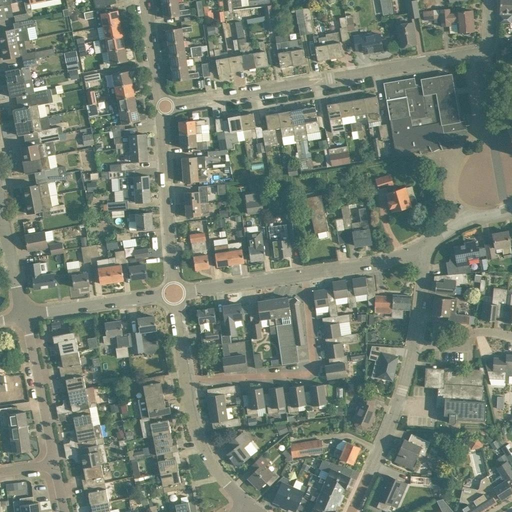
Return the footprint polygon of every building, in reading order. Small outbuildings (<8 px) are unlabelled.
[(24,0),(27,13),(28,20),(33,19),(31,4),(45,1),(45,0),(24,0)] [(237,7),(235,0),(233,0),(232,0),(231,0),(223,0),(225,11),(232,10),(231,7),(237,7)] [(412,18),(419,17),(420,17),(416,0),(415,0),(407,1),(410,19),(412,18)] [(511,0),(500,0),(500,12),(501,12),(501,14),(500,14),(500,23),(511,23),(511,14),(511,13),(511,0)] [(67,3),(68,9),(69,16),(74,15),(73,8),(75,7),(74,1),(67,3)] [(11,3),(0,5),(0,19),(13,17),(11,3)] [(164,18),(190,14),(189,9),(179,11),(178,3),(163,5),(164,18)] [(391,4),(382,5),(384,14),(393,12),(391,4)] [(273,17),(272,12),(271,6),(265,7),(268,29),(275,28),(273,17)] [(309,7),(303,9),(305,21),(311,19),(309,7)] [(239,49),(241,55),(243,70),(249,69),(250,71),(255,70),(255,68),(256,68),(253,53),(251,41),(244,43),(241,27),(248,25),(246,16),(256,14),(255,8),(233,10),(238,39),(239,49)] [(103,13),(102,9),(95,11),(96,17),(98,27),(103,26),(120,23),(118,10),(103,13)] [(300,36),(307,34),(305,21),(303,9),(295,10),(300,36)] [(423,18),(440,17),(440,9),(434,10),(431,10),(431,11),(423,11),(423,18)] [(449,9),(440,9),(440,19),(441,26),(451,25),(451,22),(457,22),(458,32),(474,31),(473,10),(456,12),(456,13),(449,13),(449,9)] [(206,24),(214,23),(213,13),(211,13),(211,10),(207,10),(204,11),(206,24)] [(217,22),(225,21),(224,11),(216,12),(217,22)] [(15,16),(16,23),(16,22),(28,20),(27,13),(14,16),(15,16)] [(348,31),(349,31),(346,19),(346,17),(340,18),(342,28),(340,28),(342,41),(350,40),(348,31)] [(346,19),(349,31),(355,30),(353,18),(346,19)] [(28,20),(16,22),(16,23),(13,23),(15,29),(0,31),(0,44),(0,45),(1,45),(25,41),(30,40),(27,28),(35,26),(33,19),(28,20)] [(311,19),(305,21),(307,34),(315,33),(312,19),(311,19)] [(397,25),(401,47),(416,44),(413,22),(397,25)] [(120,23),(103,26),(105,39),(123,35),(120,23)] [(168,43),(184,40),(183,33),(192,31),(192,26),(166,30),(168,43)] [(326,34),(326,36),(330,59),(343,57),(338,32),(326,34)] [(371,33),(354,36),(354,40),(356,50),(363,49),(364,51),(368,50),(368,52),(383,50),(380,33),(371,35),(371,33)] [(105,39),(100,40),(102,53),(108,52),(108,51),(125,48),(123,35),(105,39)] [(318,36),(313,36),(318,61),(330,59),(326,36),(319,38),(318,36)] [(219,74),(231,72),(229,57),(221,59),(219,49),(217,49),(215,37),(208,39),(211,57),(215,57),(217,64),(219,74)] [(302,38),(289,41),(293,65),(306,63),(302,38)] [(184,40),(168,43),(170,55),(186,53),(184,40)] [(253,53),(256,68),(268,65),(264,40),(263,41),(259,42),(261,52),(253,53)] [(23,55),(24,61),(36,58),(55,54),(54,48),(27,53),(25,41),(1,45),(4,58),(3,58),(4,59),(23,55)] [(293,65),(289,41),(276,43),(281,67),(293,65)] [(87,55),(85,43),(78,44),(80,56),(87,55)] [(108,51),(108,52),(110,64),(128,61),(125,48),(108,51)] [(71,63),(78,61),(76,51),(69,52),(71,63)] [(186,53),(170,55),(172,68),(188,66),(186,53)] [(241,55),(229,57),(231,72),(243,70),(241,55)] [(37,65),(36,58),(24,61),(25,67),(6,70),(6,71),(9,84),(32,79),(30,67),(37,65)] [(211,76),(209,66),(209,63),(202,64),(203,77),(211,76)] [(189,74),(188,66),(172,68),(174,81),(189,79),(199,77),(199,72),(189,74)] [(69,72),(70,76),(72,75),(73,79),(79,78),(78,70),(69,72)] [(109,88),(111,87),(132,83),(130,70),(112,74),(112,75),(107,76),(109,88)] [(85,83),(101,80),(100,73),(84,76),(85,83)] [(455,89),(452,73),(421,79),(422,88),(417,89),(415,77),(384,83),(396,155),(419,151),(421,154),(422,154),(421,153),(430,149),(432,152),(432,151),(441,147),(443,150),(443,149),(456,143),(457,139),(468,137),(466,125),(470,125),(470,124),(466,125),(465,120),(460,121),(454,89),(455,89)] [(57,94),(56,88),(34,92),(32,79),(9,84),(11,96),(11,97),(30,94),(31,100),(52,95),(57,94)] [(110,100),(111,100),(135,96),(132,83),(111,87),(112,94),(109,95),(110,100)] [(86,92),(89,104),(96,103),(94,90),(86,92)] [(38,105),(53,102),(52,95),(31,100),(32,105),(14,109),(14,110),(16,122),(32,119),(40,117),(38,109),(38,105)] [(113,113),(119,112),(137,108),(135,96),(111,100),(113,113)] [(364,98),(368,119),(368,123),(381,120),(377,96),(364,98)] [(357,131),(358,138),(358,139),(364,139),(360,121),(368,119),(364,98),(352,100),(357,131)] [(351,123),(352,132),(357,131),(352,100),(339,102),(343,124),(351,123)] [(327,104),(330,119),(332,132),(344,130),(343,124),(339,102),(327,104)] [(315,106),(303,109),(307,133),(315,132),(320,131),(315,106)] [(140,121),(137,108),(119,112),(122,124),(140,121)] [(296,143),(301,171),(320,167),(319,163),(316,161),(312,162),(311,157),(307,158),(306,155),(301,156),(299,141),(300,141),(300,143),(307,142),(307,140),(308,139),(307,133),(303,109),(290,111),(296,143)] [(290,111),(278,113),(281,128),(284,145),(296,143),(290,111)] [(257,138),(255,123),(253,113),(240,115),(243,130),(244,138),(252,137),(253,138),(257,138)] [(278,113),(266,115),(268,129),(262,130),(266,152),(271,151),(270,144),(277,143),(275,129),(281,128),(278,113)] [(228,117),(229,120),(231,134),(225,135),(228,149),(234,148),(233,143),(238,142),(238,141),(237,131),(243,130),(240,115),(228,117)] [(19,135),(29,133),(37,132),(38,138),(59,134),(59,133),(58,127),(42,130),(40,117),(32,119),(16,122),(19,134),(19,135)] [(218,132),(225,131),(223,118),(215,119),(217,132),(218,132)] [(201,125),(205,125),(205,120),(179,121),(180,134),(196,133),(202,133),(201,125)] [(388,135),(386,124),(381,125),(379,125),(379,126),(381,139),(386,138),(388,135)] [(119,131),(119,130),(113,131),(115,138),(128,135),(129,137),(129,143),(116,144),(116,149),(120,149),(147,147),(146,134),(123,136),(122,130),(119,131)] [(207,141),(197,141),(196,133),(180,134),(181,148),(207,146),(207,141)] [(60,141),(59,134),(38,138),(40,144),(21,147),(21,148),(24,161),(55,154),(53,142),(60,141)] [(320,149),(329,148),(327,139),(318,141),(320,149)] [(226,141),(219,142),(220,150),(228,150),(227,149),(228,149),(226,141)] [(261,158),(265,157),(264,152),(266,152),(264,142),(256,144),(258,153),(260,153),(261,158)] [(349,156),(348,150),(347,146),(335,148),(329,149),(331,160),(332,166),(350,163),(349,156)] [(81,160),(95,158),(93,147),(80,149),(81,160)] [(122,170),(126,170),(140,169),(139,160),(148,159),(147,147),(120,149),(121,155),(124,154),(124,161),(131,161),(131,162),(139,161),(139,162),(127,163),(121,164),(122,168),(122,170)] [(332,166),(331,160),(329,149),(325,149),(323,149),(326,167),(332,166)] [(208,156),(226,155),(226,161),(225,164),(213,165),(213,167),(231,166),(228,150),(220,150),(208,151),(208,156)] [(45,170),(46,176),(66,173),(65,166),(57,167),(55,154),(24,161),(26,173),(26,174),(45,170)] [(204,168),(206,168),(205,156),(182,158),(183,170),(198,169),(204,168)] [(289,176),(298,174),(297,166),(287,167),(289,176)] [(206,176),(198,176),(198,169),(183,170),(184,182),(207,180),(206,176)] [(120,178),(122,190),(150,188),(149,176),(126,177),(126,170),(122,170),(109,171),(109,179),(120,178)] [(246,171),(242,176),(246,180),(250,175),(246,171)] [(23,188),(26,200),(50,196),(50,195),(55,194),(53,182),(68,179),(66,173),(46,176),(47,182),(23,187),(23,188)] [(376,177),(378,189),(394,185),(392,174),(376,177)] [(97,191),(96,182),(87,182),(87,185),(88,192),(97,191)] [(185,192),(186,205),(202,203),(209,203),(209,202),(208,203),(207,186),(199,187),(199,191),(185,192)] [(405,187),(395,190),(387,193),(390,203),(389,203),(390,207),(391,207),(393,211),(416,204),(417,202),(415,196),(413,195),(408,196),(405,187)] [(151,201),(150,188),(122,190),(122,191),(115,191),(115,201),(107,202),(107,204),(108,211),(132,209),(131,203),(141,202),(151,201)] [(307,216),(312,216),(315,233),(329,230),(321,195),(315,196),(314,192),(305,194),(306,198),(304,199),(307,216)] [(52,206),(50,196),(26,200),(28,213),(28,214),(44,210),(44,209),(50,208),(52,215),(66,213),(64,204),(52,206)] [(258,213),(263,212),(263,211),(262,203),(261,199),(253,200),(249,201),(242,202),(241,202),(243,215),(245,215),(258,213)] [(187,217),(210,215),(209,203),(202,203),(186,205),(187,217)] [(353,230),(353,231),(355,241),(355,246),(371,243),(369,228),(369,229),(367,221),(360,222),(352,223),(351,217),(350,217),(348,205),(341,206),(343,218),(345,231),(353,230)] [(138,229),(143,229),(153,228),(151,212),(129,214),(130,221),(137,221),(138,229)] [(287,214),(290,240),(299,239),(295,213),(287,214)] [(345,231),(343,218),(335,219),(337,232),(345,231)] [(274,249),(272,249),(273,258),(291,255),(289,239),(288,239),(287,231),(286,225),(270,227),(272,242),(273,241),(274,249)] [(36,233),(25,235),(28,251),(40,248),(40,249),(48,248),(47,242),(45,232),(45,231),(36,233)] [(259,239),(258,231),(248,233),(247,233),(247,236),(248,247),(249,247),(251,261),(264,259),(266,259),(264,245),(263,238),(259,239)] [(493,234),(494,242),(496,249),(502,248),(502,250),(503,255),(511,254),(510,247),(511,246),(508,231),(493,234)] [(87,233),(79,234),(81,247),(88,246),(87,233)] [(204,233),(200,233),(191,235),(196,269),(209,267),(204,233)] [(448,262),(450,274),(464,272),(470,271),(468,259),(480,257),(478,247),(476,247),(475,241),(464,243),(465,245),(454,247),(455,254),(452,254),(452,261),(448,262)] [(62,242),(49,245),(51,255),(64,253),(62,242)] [(241,242),(230,243),(228,244),(231,264),(244,262),(241,242)] [(484,244),(487,260),(496,258),(493,243),(484,244)] [(228,244),(214,246),(217,266),(231,264),(228,244)] [(89,246),(91,258),(91,261),(91,258),(98,256),(97,245),(89,246)] [(91,261),(91,258),(89,246),(81,247),(84,263),(91,261)] [(147,248),(134,250),(135,257),(126,259),(126,264),(127,269),(130,268),(132,279),(147,277),(146,264),(145,264),(144,257),(148,256),(147,248)] [(120,257),(109,258),(112,282),(124,280),(122,264),(126,264),(126,259),(124,250),(119,251),(120,257)] [(112,282),(109,258),(97,260),(101,284),(112,282)] [(40,263),(33,264),(28,264),(30,278),(33,277),(34,289),(56,286),(54,274),(42,275),(40,263)] [(69,276),(73,276),(75,287),(89,285),(87,272),(81,273),(80,267),(68,269),(68,270),(69,276)] [(467,273),(464,273),(464,272),(450,274),(434,276),(434,284),(436,283),(435,293),(455,294),(456,287),(456,286),(460,286),(460,284),(468,283),(467,273)] [(353,280),(355,295),(367,294),(369,305),(375,305),(375,312),(376,296),(376,295),(373,277),(366,278),(366,277),(352,279),(352,280),(353,280)] [(334,289),(335,298),(348,296),(349,308),(357,307),(356,301),(355,295),(353,280),(352,280),(346,281),(346,280),(332,282),(333,289),(334,289)] [(89,287),(72,288),(73,295),(90,295),(89,287)] [(495,317),(504,318),(505,305),(506,305),(507,289),(494,288),(493,304),(483,303),(481,320),(495,321),(495,317)] [(316,307),(326,306),(329,305),(330,316),(330,317),(338,316),(338,315),(336,304),(335,298),(334,289),(333,289),(327,290),(327,289),(313,291),(316,307)] [(393,296),(376,296),(375,312),(392,314),(392,318),(403,318),(403,309),(410,310),(411,295),(393,295),(393,296)] [(287,297),(273,299),(277,333),(280,347),(297,345),(305,344),(299,304),(301,302),(296,298),(292,303),(291,302),(288,302),(287,297)] [(457,299),(451,298),(445,298),(435,297),(433,315),(448,316),(448,321),(469,324),(470,315),(455,313),(457,299)] [(271,334),(277,333),(273,299),(258,301),(261,320),(269,319),(271,334)] [(224,306),(226,322),(227,322),(227,326),(220,327),(220,330),(221,330),(222,338),(221,338),(222,344),(231,342),(230,334),(234,333),(233,321),(243,319),(241,304),(224,306)] [(511,305),(506,305),(505,305),(504,318),(503,322),(511,322),(511,305)] [(199,323),(200,323),(201,332),(205,332),(206,340),(221,338),(222,338),(221,330),(220,330),(217,330),(214,308),(197,310),(199,323)] [(325,338),(341,336),(339,323),(350,321),(349,314),(338,315),(338,316),(330,317),(330,316),(322,318),(323,325),(322,325),(324,338),(325,338)] [(140,331),(130,332),(132,346),(129,346),(130,353),(144,351),(143,343),(147,342),(157,340),(156,330),(156,329),(155,316),(139,318),(140,331)] [(129,346),(132,346),(130,332),(122,333),(121,321),(106,323),(107,335),(104,336),(105,343),(106,344),(108,344),(122,342),(123,347),(129,346)] [(243,322),(244,339),(252,338),(251,322),(243,322)] [(251,324),(253,339),(262,338),(260,323),(251,324)] [(60,348),(61,354),(78,351),(74,332),(53,336),(56,349),(60,348)] [(325,338),(326,344),(325,345),(327,358),(340,356),(344,356),(344,355),(342,342),(357,341),(356,333),(351,334),(341,336),(325,338)] [(88,337),(89,347),(97,347),(97,337),(88,337)] [(223,357),(225,372),(247,369),(245,354),(230,357),(228,344),(222,345),(224,357),(223,357)] [(281,359),(282,364),(299,362),(297,345),(280,347),(281,354),(281,359)] [(399,355),(382,351),(381,353),(379,352),(380,346),(372,346),(369,359),(380,361),(376,377),(393,381),(399,355)] [(82,369),(78,351),(61,354),(62,360),(58,361),(61,374),(82,369)] [(263,367),(263,366),(261,353),(254,354),(256,368),(263,367)] [(351,361),(365,360),(365,353),(350,355),(351,361)] [(340,356),(341,363),(325,365),(327,379),(347,376),(346,368),(348,368),(347,355),(344,355),(344,356),(340,356)] [(487,371),(489,379),(505,379),(506,356),(500,356),(500,358),(494,358),(493,371),(487,371)] [(450,413),(449,420),(451,423),(454,424),(454,423),(455,423),(456,422),(456,421),(456,419),(484,420),(485,402),(483,402),(483,386),(482,386),(483,374),(485,374),(483,367),(480,367),(479,373),(453,372),(453,368),(445,367),(445,369),(426,368),(425,387),(438,388),(437,396),(440,396),(440,406),(447,406),(446,413),(450,413)] [(67,386),(68,391),(86,388),(83,376),(82,370),(82,369),(61,374),(63,383),(63,386),(67,386)] [(142,379),(146,398),(163,394),(162,388),(166,387),(163,375),(142,379)] [(312,401),(306,402),(306,405),(307,410),(306,410),(307,417),(308,419),(315,418),(314,408),(318,408),(318,405),(327,404),(324,384),(310,386),(312,401)] [(224,394),(226,394),(236,392),(235,385),(207,389),(208,396),(207,396),(209,409),(226,407),(224,394)] [(289,412),(299,411),(298,406),(306,405),(306,402),(303,385),(290,387),(292,402),(287,403),(289,412)] [(269,388),(270,393),(271,404),(267,404),(268,414),(278,412),(278,407),(286,406),(283,386),(269,388)] [(249,389),(249,394),(251,405),(246,405),(248,415),(259,413),(258,408),(265,407),(262,387),(249,389)] [(89,407),(90,408),(96,406),(95,400),(89,401),(86,388),(68,391),(70,398),(66,399),(67,402),(68,411),(89,407)] [(165,401),(163,394),(146,398),(138,399),(142,418),(149,416),(171,412),(168,400),(165,401)] [(378,400),(384,403),(386,397),(380,394),(378,400)] [(354,424),(355,426),(362,429),(366,428),(367,425),(370,426),(373,418),(371,417),(375,408),(372,406),(375,400),(363,395),(352,420),(356,421),(354,424)] [(111,413),(119,412),(117,403),(110,405),(111,413)] [(26,411),(12,413),(11,407),(0,409),(0,415),(2,415),(4,428),(10,427),(27,424),(26,411)] [(75,423),(76,429),(93,426),(90,408),(89,407),(68,411),(66,412),(68,412),(70,420),(71,423),(71,424),(75,423)] [(226,407),(209,409),(211,422),(212,422),(213,429),(240,425),(239,417),(228,419),(226,407)] [(149,416),(153,435),(171,432),(170,426),(173,425),(171,413),(173,412),(171,412),(149,416)] [(256,417),(248,418),(249,426),(257,425),(256,417)] [(12,440),(29,437),(27,424),(10,427),(12,440)] [(76,449),(97,444),(96,439),(103,437),(100,425),(93,426),(76,429),(77,436),(73,437),(74,437),(75,440),(74,440),(76,449)] [(125,436),(122,429),(116,432),(119,439),(125,436)] [(171,432),(153,435),(157,454),(178,450),(176,438),(172,438),(171,432)] [(244,432),(238,436),(230,442),(235,448),(228,454),(237,466),(257,450),(251,442),(251,441),(244,432)] [(395,461),(404,465),(412,468),(419,452),(424,454),(430,442),(413,434),(410,441),(405,439),(395,461)] [(453,435),(446,435),(446,442),(449,442),(449,445),(455,445),(455,438),(453,437),(453,435)] [(469,445),(482,447),(479,436),(467,438),(469,445)] [(29,437),(12,440),(14,453),(31,450),(29,437)] [(322,439),(291,445),(293,458),(324,453),(322,439)] [(500,446),(496,440),(491,444),(494,450),(500,446)] [(333,455),(344,460),(353,464),(360,447),(347,442),(344,451),(336,448),(333,455)] [(501,448),(508,458),(511,464),(511,463),(511,447),(509,443),(501,448)] [(82,461),(84,467),(100,464),(101,463),(97,444),(76,449),(74,449),(74,450),(76,449),(79,462),(82,461)] [(156,474),(160,473),(178,470),(177,464),(181,463),(178,451),(180,450),(178,450),(157,454),(159,466),(155,467),(156,474)] [(133,453),(135,459),(144,457),(143,451),(133,453)] [(491,483),(497,492),(501,499),(511,492),(511,488),(507,481),(511,477),(511,467),(507,461),(509,460),(505,454),(498,459),(502,464),(496,468),(501,476),(491,483)] [(270,486),(277,479),(279,476),(274,471),(273,472),(268,467),(267,468),(266,466),(270,462),(262,455),(252,465),(256,470),(249,478),(259,488),(266,482),(270,486)] [(344,467),(323,460),(319,468),(321,469),(329,473),(326,479),(325,480),(345,489),(351,477),(350,477),(341,473),(344,467)] [(104,482),(100,464),(84,467),(85,473),(81,474),(81,475),(82,475),(82,477),(82,478),(84,486),(104,482)] [(179,476),(178,470),(160,473),(163,485),(160,486),(160,487),(157,488),(158,494),(164,492),(167,492),(174,490),(186,488),(183,475),(179,476)] [(410,484),(430,485),(431,477),(411,475),(410,484)] [(390,504),(392,505),(399,490),(404,493),(407,484),(389,476),(378,499),(380,500),(377,507),(387,511),(390,504)] [(461,509),(462,511),(481,511),(497,502),(492,495),(497,492),(491,483),(490,483),(486,476),(481,479),(479,488),(477,490),(463,487),(459,501),(467,503),(468,504),(461,509)] [(326,479),(321,477),(320,478),(319,481),(324,484),(321,491),(342,500),(340,499),(345,489),(325,480),(326,479)] [(432,478),(431,483),(440,484),(439,492),(443,493),(445,479),(432,478)] [(23,488),(22,482),(6,484),(6,491),(23,488)] [(90,499),(91,505),(108,501),(104,482),(84,486),(85,496),(86,496),(86,499),(90,499)] [(275,503),(286,509),(296,490),(285,485),(275,503)] [(127,489),(129,497),(136,495),(137,495),(135,487),(127,489)] [(286,509),(291,511),(297,511),(306,496),(296,490),(286,509)] [(342,500),(321,491),(318,498),(313,495),(311,499),(316,502),(316,501),(335,510),(340,499),(342,500)] [(13,501),(14,511),(40,511),(39,502),(34,503),(33,496),(20,498),(20,500),(13,501)] [(181,503),(179,504),(175,504),(175,505),(169,506),(170,511),(190,511),(188,499),(187,499),(187,496),(181,497),(181,500),(181,503)] [(443,511),(453,511),(446,496),(438,500),(443,511)] [(110,511),(108,501),(91,505),(92,511),(89,511),(88,511),(110,511)] [(334,511),(336,510),(335,510),(316,501),(316,502),(311,511),(334,511)]
